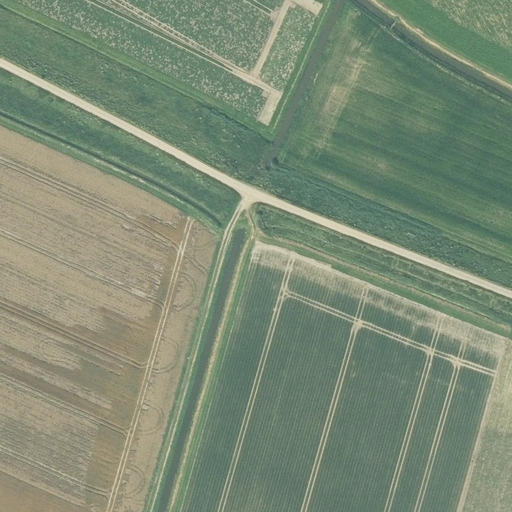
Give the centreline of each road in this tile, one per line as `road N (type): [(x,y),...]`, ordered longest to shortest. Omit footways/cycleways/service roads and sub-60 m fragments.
road 1 (unclassified): [(511,296),(230,184),(0,66)]
road 2 (track): [(251,193),(223,244),(148,511)]
road 3 (track): [(244,201),(255,227),(175,511)]
